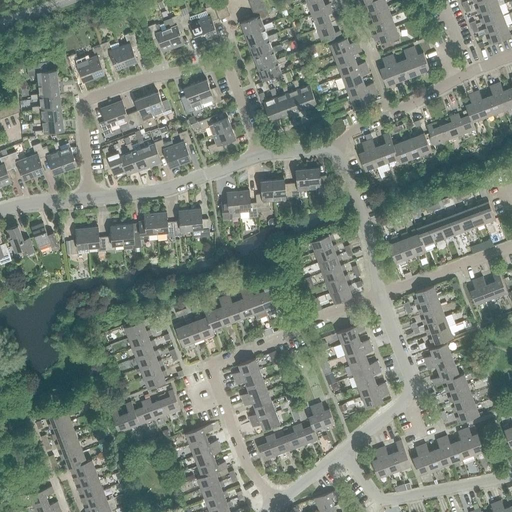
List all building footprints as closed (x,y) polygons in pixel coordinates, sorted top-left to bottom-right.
[(162,0),(156,0),(159,8),(165,6),(162,0)] [(311,0),(306,2),(311,15),(330,8),(329,3),(324,5),(322,0),(311,0)] [(367,9),(369,13),(387,6),(385,0),(372,0),(361,4),(361,5),(363,10),(367,9)] [(478,14),(481,12),(499,5),(496,0),(482,0),(477,2),(479,7),(476,8),(478,14)] [(263,1),(250,6),(252,12),(265,7),(263,1)] [(216,13),(227,9),(225,4),(214,8),(216,13)] [(216,13),(214,8),(213,5),(204,8),(208,16),(199,19),(206,38),(217,34),(212,20),(218,18),(216,13)] [(481,24),(485,22),(503,15),(499,5),(481,12),(483,17),(480,19),(481,24)] [(371,19),(373,23),(391,16),(387,6),(369,13),(365,14),(367,20),(371,19)] [(263,27),(263,25),(260,18),(269,15),(265,7),(252,12),(254,17),(240,22),(245,34),(263,27)] [(316,28),(331,23),(327,14),(332,12),(330,8),(311,15),(316,28)] [(216,13),(218,18),(218,19),(229,15),(227,9),(216,13)] [(166,29),(173,47),(183,43),(178,30),(184,28),(180,17),(179,14),(171,17),(163,20),(166,29)] [(180,17),(184,28),(185,30),(191,28),(196,42),(206,38),(199,19),(197,14),(189,17),(188,14),(180,17)] [(485,22),(487,27),(483,29),(485,34),(489,32),(506,25),(503,15),(485,22)] [(375,29),(377,33),(395,26),(391,16),(373,23),(368,24),(371,31),(375,29)] [(245,34),(249,45),(268,38),(267,36),(264,29),(273,26),(271,22),(263,25),(263,27),(245,34)] [(154,23),(146,27),(151,40),(157,38),(162,51),(173,47),(166,29),(162,30),(159,23),(155,25),(154,23)] [(341,35),(339,30),(334,32),(331,23),(316,28),(321,42),(341,35)] [(489,44),(510,36),(506,25),(489,32),(491,37),(487,39),(489,44)] [(381,44),(399,37),(395,26),(377,33),(372,35),(375,41),(379,39),(381,44)] [(137,45),(132,32),(124,35),(127,43),(119,46),(126,65),(137,61),(132,47),(137,45)] [(249,45),(253,56),(272,50),(271,48),(269,41),(277,38),(275,33),(267,36),(268,38),(249,45)] [(329,44),(333,55),(359,45),(357,40),(349,43),(347,37),(329,44)] [(108,41),(100,44),(105,57),(110,55),(116,69),(126,65),(119,46),(111,49),(108,41)] [(95,56),(87,59),(94,77),(104,73),(99,60),(105,57),(100,44),(92,47),(95,56)] [(253,56),(258,68),(276,61),(276,59),(273,52),(281,49),(280,44),(271,48),(272,50),(253,56)] [(337,66),(355,59),(353,54),(361,51),(359,45),(333,55),(337,66)] [(417,54),(414,46),(409,48),(418,74),(429,69),(423,52),(417,54)] [(407,78),(418,74),(409,48),(403,50),(406,58),(401,60),(407,78)] [(83,81),(94,77),(87,59),(78,62),(75,53),(67,56),(72,70),(78,67),(83,81)] [(397,82),(407,78),(401,60),(395,62),(393,54),(387,56),(397,82)] [(284,56),(276,59),(276,61),(258,68),(262,79),(281,72),(277,63),(286,60),(284,56)] [(386,86),(397,82),(387,56),(382,58),(385,66),(379,68),(386,86)] [(337,66),(341,76),(367,67),(365,61),(357,64),(355,59),(337,66)] [(37,75),(38,84),(58,82),(56,70),(48,71),(47,61),(36,63),(36,65),(27,66),(28,76),(37,75)] [(341,76),(345,87),(363,80),(361,75),(369,72),(367,67),(341,76)] [(221,100),(216,87),(210,89),(206,79),(195,83),(202,102),(210,99),(212,103),(221,100)] [(297,89),(304,107),(316,103),(309,84),(300,88),(297,79),(292,81),(295,89),(297,89)] [(345,87),(349,97),(375,88),(373,83),(365,86),(363,80),(345,87)] [(39,96),(59,94),(58,82),(38,84),(39,94),(30,95),(31,99),(40,98),(39,96)] [(494,84),(504,110),(511,106),(511,98),(508,88),(503,90),(500,82),(494,84)] [(193,105),(202,102),(195,83),(183,88),(187,97),(181,100),(186,113),(195,110),(193,105)] [(281,85),(284,94),(286,93),(293,112),(304,107),(297,89),(295,89),(288,92),(285,84),(281,85)] [(487,96),(493,114),(504,110),(494,84),(489,86),(492,94),(487,96)] [(270,89),(273,98),(275,97),(282,116),(293,112),(286,93),(284,94),(277,96),(274,88),(270,89)] [(354,109),(371,102),(369,96),(377,93),(375,88),(349,97),(354,109)] [(482,118),(493,114),(487,96),(481,98),(478,90),(473,92),(482,118)] [(146,96),(153,115),(161,111),(163,116),(172,112),(167,99),(161,101),(157,91),(146,96)] [(275,97),(273,98),(266,100),(263,92),(258,94),(261,102),(263,102),(270,120),(282,116),(275,97)] [(465,105),(469,115),(471,122),(472,122),(482,118),(473,92),(468,94),(471,102),(465,105)] [(41,108),(61,106),(59,94),(39,96),(40,98),(40,106),(32,107),(32,111),(41,110),(41,108)] [(153,115),(146,96),(134,100),(138,110),(132,112),(137,125),(146,122),(144,118),(153,115)] [(121,100),(111,104),(118,123),(126,120),(129,128),(137,125),(132,112),(126,114),(121,100)] [(19,112),(18,108),(15,101),(9,103),(13,114),(19,112)] [(13,114),(9,103),(3,105),(7,116),(13,114)] [(110,126),(118,123),(111,104),(100,108),(105,120),(99,122),(104,136),(112,133),(110,126)] [(42,120),(62,118),(61,106),(41,108),(41,110),(42,118),(33,119),(33,123),(42,122),(42,120)] [(475,129),(472,122),(471,122),(469,115),(460,119),(458,113),(453,115),(461,135),(475,129)] [(209,126),(212,135),(231,127),(227,117),(220,120),(217,114),(198,122),(201,130),(209,126)] [(447,140),(461,135),(453,115),(449,117),(451,122),(442,125),(447,140)] [(35,135),(44,134),(44,133),(63,130),(62,118),(42,120),(42,122),(43,130),(34,131),(35,135)] [(200,127),(198,122),(191,124),(193,130),(200,127)] [(433,145),(447,140),(442,125),(433,129),(431,123),(426,125),(433,145)] [(235,138),(231,127),(212,135),(216,143),(207,146),(210,154),(224,149),(221,143),(235,138)] [(134,132),(137,140),(142,138),(139,130),(134,132)] [(185,145),(191,143),(186,130),(178,133),(181,141),(173,144),(180,163),(191,159),(185,145)] [(387,162),(397,158),(391,141),(388,132),(382,135),(385,143),(380,145),(387,162)] [(411,134),(413,137),(419,155),(430,151),(423,133),(417,135),(416,132),(411,134)] [(409,159),(419,155),(413,137),(408,139),(406,135),(401,137),(402,141),(409,159)] [(154,143),(145,147),(142,138),(137,140),(140,148),(142,147),(150,166),(161,162),(159,155),(154,143)] [(154,143),(159,155),(164,153),(170,167),(180,163),(173,144),(172,145),(171,140),(163,143),(161,139),(153,142),(154,143)] [(376,166),(387,162),(380,145),(375,147),(372,139),(366,141),(376,166)] [(399,163),(409,159),(402,141),(397,143),(396,139),(391,141),(397,158),(399,163)] [(58,151),(65,169),(77,165),(69,146),(60,150),(57,141),(53,143),(56,151),(58,151)] [(365,170),(376,166),(366,141),(361,143),(364,151),(358,153),(365,170)] [(35,154),(27,157),(34,176),(44,172),(39,158),(45,156),(42,147),(40,142),(32,145),(35,154)] [(131,151),(138,170),(150,166),(142,147),(140,148),(133,151),(130,142),(126,144),(129,152),(131,151)] [(113,145),(116,153),(118,152),(125,171),(127,175),(138,170),(131,151),(129,152),(122,155),(117,143),(113,145)] [(42,147),(45,156),(46,155),(53,174),(65,169),(58,151),(56,151),(49,154),(46,146),(42,147)] [(102,149),(105,157),(107,157),(114,175),(125,171),(118,152),(116,153),(109,156),(106,147),(102,149)] [(7,155),(12,168),(18,166),(23,180),(34,176),(27,157),(19,160),(16,152),(7,155)] [(0,165),(0,184),(1,186),(11,182),(7,170),(12,168),(7,155),(2,156),(0,157),(0,159),(2,164),(0,165)] [(319,175),(319,167),(306,168),(308,188),(317,187),(318,194),(327,193),(326,175),(319,175)] [(300,189),(308,188),(306,168),(295,170),(296,182),(290,183),(291,197),(300,196),(300,189)] [(271,180),(273,200),(283,199),(283,206),(292,205),(291,197),(290,183),(284,183),(284,179),(271,180)] [(273,200),(271,180),(260,181),(261,194),(255,194),(256,202),(257,209),(257,212),(269,211),(268,200),(273,200)] [(257,209),(256,202),(250,203),(249,190),(237,191),(239,211),(248,210),(249,217),(257,217),(257,212),(257,209)] [(227,205),(221,206),(223,220),(231,219),(231,212),(239,211),(237,191),(226,192),(227,205)] [(477,204),(484,223),(495,219),(488,200),(482,203),(481,200),(476,202),(477,205),(477,204)] [(467,208),(474,227),(484,223),(477,204),(477,205),(472,206),(471,203),(466,205),(467,208)] [(464,230),(474,227),(467,208),(462,210),(461,207),(456,209),(457,212),(464,230)] [(201,208),(189,209),(191,229),(200,228),(201,233),(209,232),(208,218),(202,219),(201,208)] [(179,221),(173,221),(175,236),(183,235),(183,230),(191,229),(189,209),(178,210),(179,221)] [(454,234),(464,230),(457,212),(452,214),(451,211),(445,213),(447,216),(454,234)] [(165,237),(175,236),(173,221),(167,222),(166,212),(155,213),(157,237),(157,239),(165,238),(165,237)] [(138,225),(139,233),(140,239),(149,238),(157,237),(155,213),(144,214),(145,224),(138,225)] [(444,238),(454,234),(447,216),(442,218),(440,215),(435,217),(436,220),(437,220),(444,238)] [(276,226),(275,218),(270,218),(268,221),(269,228),(276,226)] [(433,242),(444,238),(437,220),(436,220),(432,222),(430,219),(425,221),(426,224),(433,242)] [(423,246),(424,246),(433,242),(426,224),(421,226),(420,222),(415,225),(416,228),(417,228),(423,246)] [(51,245),(52,248),(53,251),(59,248),(58,246),(53,232),(47,234),(43,223),(31,227),(39,249),(51,245)] [(132,223),(121,224),(123,244),(123,249),(141,247),(140,239),(139,233),(133,233),(132,223)] [(111,236),(105,236),(106,251),(115,250),(114,245),(123,244),(121,224),(110,225),(111,236)] [(23,255),(34,251),(29,238),(23,240),(17,225),(6,229),(15,252),(21,249),(23,255)] [(98,251),(106,251),(105,236),(99,237),(98,226),(86,228),(88,248),(97,247),(98,251)] [(87,248),(88,248),(86,228),(75,229),(76,239),(70,240),(71,254),(87,252),(87,248)] [(426,251),(424,246),(423,246),(417,228),(416,228),(411,230),(412,235),(408,236),(415,255),(426,251)] [(405,259),(415,255),(408,236),(407,232),(401,234),(402,239),(398,240),(405,259)] [(333,245),(332,245),(331,240),(334,239),(332,233),(310,241),(314,252),(333,245)] [(394,262),(405,259),(398,240),(397,236),(390,238),(392,242),(387,244),(394,262)] [(475,252),(496,244),(493,237),(473,245),(475,252)] [(336,255),(334,250),(337,249),(335,244),(332,245),(333,245),(314,252),(318,262),(336,255)] [(0,263),(0,264),(11,260),(6,247),(1,249),(0,246),(0,263)] [(340,265),(338,260),(341,259),(339,254),(336,255),(318,262),(322,272),(340,265)] [(344,275),(342,270),(345,269),(343,264),(340,265),(322,272),(326,282),(344,275)] [(506,293),(498,273),(498,270),(492,273),(495,281),(490,282),(496,297),(506,293)] [(348,286),(348,285),(346,280),(349,279),(347,274),(344,275),(326,282),(330,292),(348,286)] [(496,297),(490,282),(485,284),(482,276),(477,278),(486,301),(496,297)] [(469,290),(475,305),(486,301),(477,278),(471,280),(474,288),(469,290)] [(276,305),(267,280),(261,282),(264,291),(259,293),(265,309),(276,305)] [(334,303),(352,296),(350,290),(353,289),(351,284),(348,285),(348,286),(330,292),(334,303)] [(419,303),(437,296),(433,285),(415,292),(417,298),(414,299),(416,304),(419,303)] [(254,313),(265,309),(259,293),(253,295),(250,286),(245,288),(254,313)] [(254,313),(245,288),(240,290),(243,299),(237,301),(244,317),(254,313)] [(233,321),(244,317),(237,301),(232,303),(229,294),(224,296),(233,321)] [(216,309),(222,325),(233,321),(224,296),(218,298),(222,307),(216,309)] [(420,314),(423,313),(441,306),(437,296),(419,303),(421,308),(418,309),(420,314)] [(211,330),(212,329),(222,325),(216,309),(211,311),(207,302),(202,304),(206,317),(207,317),(211,330)] [(427,323),(445,316),(441,306),(423,313),(425,318),(422,319),(424,324),(427,323)] [(214,334),(212,329),(211,330),(207,317),(206,317),(201,319),(200,315),(195,317),(196,320),(203,338),(214,334)] [(427,334),(430,333),(449,326),(445,316),(427,323),(429,328),(426,329),(427,334)] [(124,327),(128,337),(146,330),(144,325),(147,324),(145,319),(124,327)] [(186,324),(193,342),(203,338),(196,320),(191,322),(190,319),(185,321),(186,324)] [(182,346),(193,342),(186,324),(181,326),(180,323),(174,325),(182,346)] [(337,332),(341,344),(358,337),(356,332),(364,329),(362,323),(337,332)] [(453,337),(449,326),(430,333),(432,338),(429,340),(431,345),(453,337)] [(128,337),(132,347),(150,341),(150,340),(148,335),(151,334),(149,329),(146,330),(128,337)] [(345,354),(370,345),(368,339),(360,342),(358,337),(341,344),(345,354)] [(150,341),(132,347),(136,358),(154,351),(154,350),(152,345),(155,344),(153,339),(150,340),(150,341)] [(425,363),(451,353),(446,342),(429,349),(431,355),(423,358),(425,363)] [(345,354),(349,365),(366,358),(364,353),(372,350),(370,345),(345,354)] [(136,358),(140,368),(158,361),(158,360),(156,355),(159,354),(157,349),(154,350),(154,351),(136,358)] [(319,360),(326,358),(323,350),(316,353),(319,360)] [(278,362),(274,351),(268,353),(273,364),(278,362)] [(435,365),(437,371),(455,364),(451,353),(425,363),(427,368),(435,365)] [(232,373),(234,379),(259,369),(255,358),(238,365),(240,370),(232,373)] [(349,365),(353,375),(378,366),(376,361),(368,364),(366,358),(349,365)] [(140,368),(143,378),(162,371),(161,371),(160,366),(163,364),(161,359),(158,360),(158,361),(140,368)] [(434,385),(446,380),(459,375),(455,364),(437,371),(439,376),(432,379),(434,385)] [(329,365),(322,368),(324,374),(331,372),(329,365)] [(372,374),(380,371),(378,366),(353,375),(357,386),(375,380),(372,374)] [(147,388),(166,382),(163,376),(166,375),(164,369),(161,371),(162,371),(143,378),(147,388)] [(264,380),(259,369),(234,379),(236,384),(244,381),(246,386),(264,380)] [(331,372),(324,374),(328,385),(336,382),(332,371),(331,372)] [(450,390),(467,383),(463,373),(459,375),(446,380),(448,385),(444,387),(446,392),(450,391),(450,390)] [(240,395),(242,400),(268,390),(264,380),(246,386),(248,392),(240,395)] [(357,386),(361,397),(386,387),(384,382),(377,385),(375,380),(357,386)] [(450,402),(454,401),(453,400),(471,394),(467,383),(450,390),(450,391),(452,396),(448,397),(450,402)] [(365,408),(383,401),(381,395),(388,393),(386,387),(361,397),(365,408)] [(161,400),(166,414),(180,409),(173,389),(168,391),(170,397),(161,400)] [(272,401),(268,390),(242,400),(244,405),(252,402),(254,408),(272,401)] [(454,412),(457,411),(457,410),(475,404),(471,394),(453,400),(454,401),(455,406),(452,407),(454,412)] [(153,420),(166,414),(161,400),(152,403),(150,398),(145,400),(153,420)] [(140,425),(153,420),(145,400),(141,401),(143,407),(134,410),(140,425)] [(248,416),(250,421),(276,412),(272,401),(254,408),(256,413),(248,416)] [(129,429),(140,425),(134,410),(131,402),(125,404),(128,412),(124,414),(129,429)] [(321,402),(315,404),(324,428),(335,423),(329,408),(324,410),(321,402)] [(345,403),(339,405),(341,412),(347,410),(345,403)] [(314,432),(315,431),(324,428),(315,404),(310,406),(313,414),(308,416),(311,425),(314,432)] [(457,410),(457,411),(459,416),(456,417),(458,422),(479,414),(475,404),(457,410)] [(118,433),(129,429),(124,414),(119,416),(116,407),(110,410),(118,433)] [(53,428),(71,421),(67,410),(49,417),(51,423),(48,424),(50,429),(53,428)] [(280,423),(276,412),(250,421),(252,427),(260,424),(262,430),(280,423)] [(57,438),(75,431),(71,421),(53,428),(55,433),(52,434),(54,439),(57,438)] [(185,433),(189,444),(207,437),(205,432),(213,429),(210,423),(185,433)] [(318,440),(315,431),(314,432),(311,425),(302,428),(301,423),(296,425),(304,445),(318,440)] [(502,426),(510,447),(511,446),(511,426),(509,428),(507,424),(502,426)] [(291,450),(304,445),(296,425),(292,427),(294,431),(285,435),(291,450)] [(471,435),(468,427),(463,429),(472,454),(483,450),(477,433),(471,435)] [(170,436),(168,429),(162,431),(164,438),(170,436)] [(461,459),(472,454),(463,429),(457,431),(460,439),(455,441),(461,459)] [(61,448),(79,441),(75,431),(57,438),(59,443),(56,444),(58,449),(61,448)] [(274,434),(270,435),(277,455),(291,450),(285,435),(276,438),(274,434)] [(263,461),(277,455),(270,435),(265,437),(267,442),(257,445),(263,461)] [(461,459),(455,441),(449,443),(446,435),(441,437),(451,463),(461,459)] [(193,455),(219,445),(217,440),(209,443),(207,437),(189,444),(193,455)] [(440,467),(451,463),(441,437),(436,439),(439,447),(434,449),(440,467)] [(399,469),(410,465),(401,440),(395,442),(398,450),(393,452),(399,469)] [(61,459),(64,458),(83,451),(79,441),(61,448),(63,453),(60,454),(61,459)] [(425,443),(420,445),(429,471),(440,467),(434,449),(428,451),(425,443)] [(193,455),(197,465),(215,459),(213,453),(221,450),(219,445),(193,455)] [(418,475),(429,471),(420,445),(415,447),(418,455),(412,457),(418,475)] [(389,473),(399,469),(393,452),(387,454),(384,446),(379,448),(389,473)] [(377,478),(389,473),(379,448),(374,450),(377,458),(371,460),(377,478)] [(65,469),(69,468),(87,461),(83,451),(64,458),(66,463),(63,464),(65,469)] [(112,463),(119,461),(116,453),(110,456),(112,463)] [(78,476),(96,469),(92,459),(87,461),(69,468),(71,474),(76,472),(78,476)] [(217,464),(215,459),(197,465),(201,476),(218,470),(227,467),(225,461),(217,464)] [(80,482),(82,486),(100,480),(96,469),(78,476),(73,478),(75,484),(80,482)] [(197,478),(200,488),(219,481),(217,476),(220,475),(218,470),(201,476),(197,478)] [(84,492),(86,496),(103,490),(100,480),(82,486),(77,488),(79,494),(84,492)] [(222,480),(219,481),(200,488),(204,498),(223,491),(221,486),(224,485),(222,480)] [(394,487),(396,492),(407,489),(405,484),(404,483),(394,487)] [(28,495),(32,505),(48,499),(46,495),(54,492),(51,486),(28,495)] [(88,502),(89,506),(90,507),(107,500),(103,490),(86,496),(81,498),(83,504),(88,502)] [(204,498),(208,508),(227,501),(226,501),(225,496),(228,495),(226,490),(223,491),(204,498)] [(319,511),(333,506),(330,497),(335,495),(333,490),(314,498),(319,511)] [(34,511),(44,511),(59,507),(57,501),(49,504),(48,499),(32,505),(34,511)] [(106,511),(111,510),(107,500),(90,507),(89,506),(84,508),(85,511),(106,511)] [(227,501),(208,508),(209,511),(230,511),(228,506),(231,505),(230,500),(226,501),(227,501)] [(499,511),(510,511),(509,506),(504,508),(501,500),(495,502),(499,511)] [(499,511),(495,502),(490,504),(493,511),(492,511),(499,511)]
